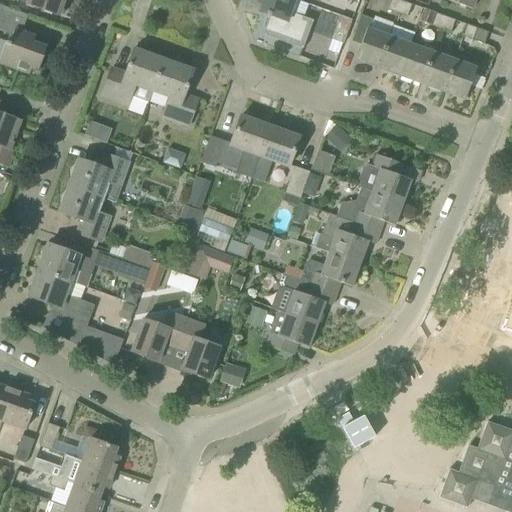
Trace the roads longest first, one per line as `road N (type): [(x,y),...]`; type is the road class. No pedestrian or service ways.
road 1 (residential): [(480,143),(397,334),(372,355),(190,441)]
road 2 (residential): [(480,143),(252,72),(211,0)]
road 3 (residential): [(0,280),(107,0)]
road 4 (residential): [(190,441),(0,336)]
road 5 (unknown): [(350,366),(407,493),(456,511)]
